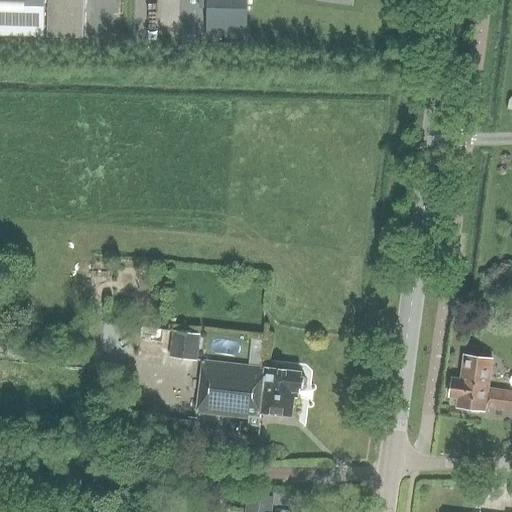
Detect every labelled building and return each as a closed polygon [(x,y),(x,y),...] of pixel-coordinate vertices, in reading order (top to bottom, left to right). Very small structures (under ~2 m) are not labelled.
[(0,0),(0,35),(43,37),(43,35),(47,35),(47,37),(83,38),(84,0),(0,0)] [(207,7),(206,37),(246,38),(246,0),(198,0),(199,7),(207,7)] [(196,361),(196,360),(200,335),(143,327),(141,339),(173,344),(171,357),(196,361)] [(457,408),(468,409),(471,413),(477,414),(481,411),(485,411),(485,408),(511,411),(511,392),(487,389),(491,360),(464,356),(461,381),(452,379),(449,397),(458,399),(457,408)] [(241,418),(241,419),(248,420),(247,423),(241,422),(240,433),(258,435),(260,413),(292,416),(295,392),(299,392),(299,390),(303,387),(304,379),(301,375),(301,372),(203,361),(197,413),(241,418)] [(187,420),(122,412),(119,434),(186,442),(188,425),(194,426),(195,417),(187,416),(187,420)] [(271,511),(273,497),(250,494),(247,511),(271,511)]
